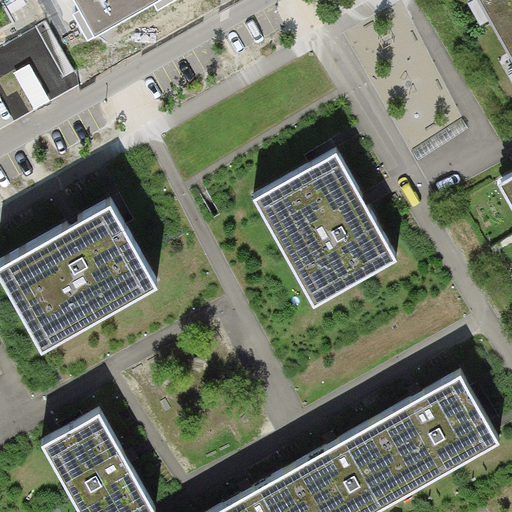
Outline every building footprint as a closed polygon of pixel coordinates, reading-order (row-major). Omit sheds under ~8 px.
[(72,0),(79,10),(71,14),(86,41),(153,4),(157,10),(171,3),(175,0),(72,0)] [(511,0),(486,0),(511,47),(511,0)] [(336,149),(255,195),(315,299),(396,253),(336,149)] [(511,170),(491,182),(511,218),(511,170)] [(160,279),(114,195),(0,256),(0,267),(46,346),(160,279)] [(150,511),(98,419),(45,449),(81,511),(373,511),(496,443),(460,380),(225,511),(150,511)]
